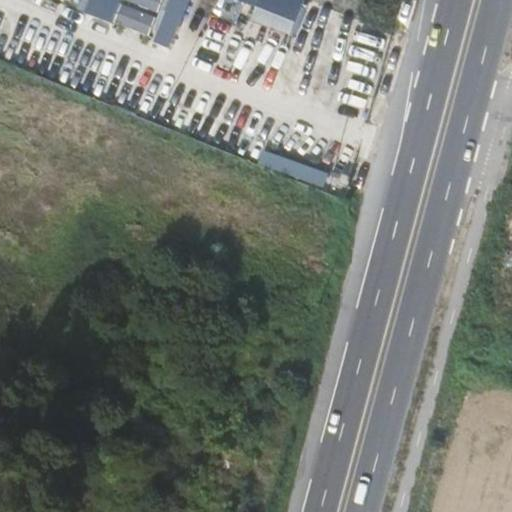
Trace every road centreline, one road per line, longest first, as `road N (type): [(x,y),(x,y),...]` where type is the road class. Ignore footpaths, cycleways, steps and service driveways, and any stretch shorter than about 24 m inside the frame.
road 1 (trunk): [(457,0),(319,511)]
road 2 (trunk): [(360,511),(497,0)]
